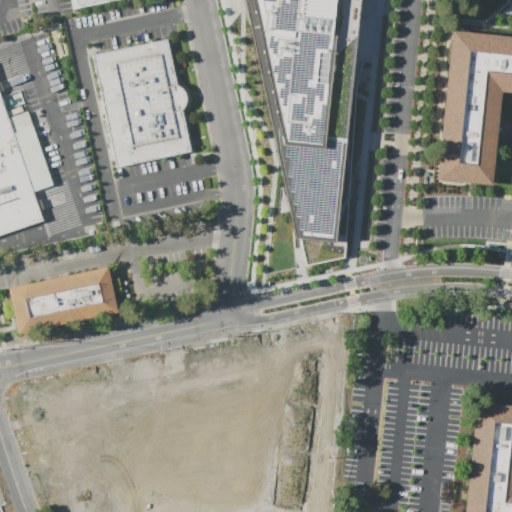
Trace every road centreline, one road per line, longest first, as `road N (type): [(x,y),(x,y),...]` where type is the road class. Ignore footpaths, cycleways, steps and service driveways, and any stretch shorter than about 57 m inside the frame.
road 1 (residential): [(231,320),(240,194),(201,0)]
road 2 (residential): [(231,320),(0,368)]
road 3 (residential): [(368,280),(252,305),(231,320)]
road 4 (residential): [(231,320),(372,295)]
road 5 (residential): [(385,293),(511,290)]
road 6 (residential): [(511,276),(390,276)]
